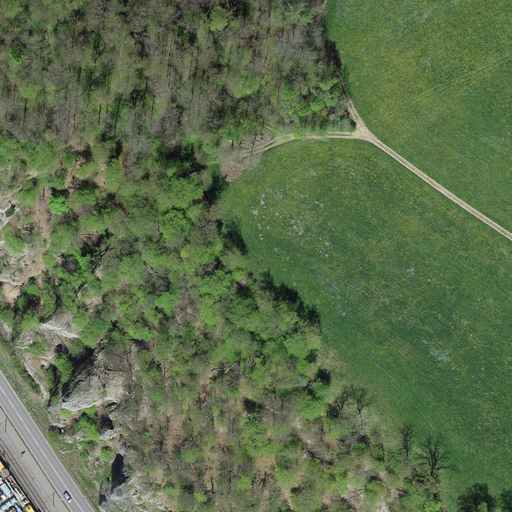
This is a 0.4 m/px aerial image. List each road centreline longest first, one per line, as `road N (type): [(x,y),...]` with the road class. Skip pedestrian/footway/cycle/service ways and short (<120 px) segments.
road 1 (track): [(511,238),(361,133),(291,137),(220,156)]
road 2 (track): [(291,137),(228,94),(169,0)]
road 3 (primary): [(84,511),(0,386)]
